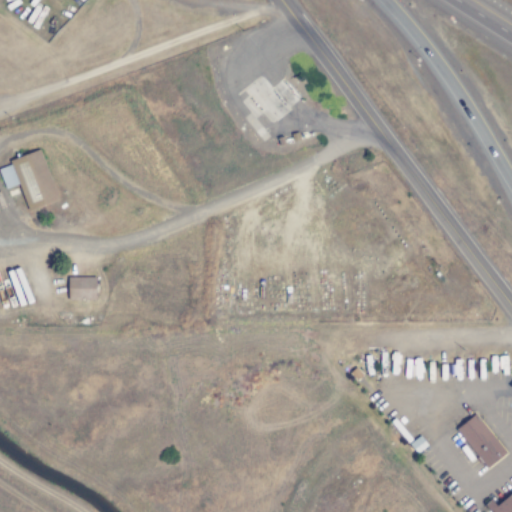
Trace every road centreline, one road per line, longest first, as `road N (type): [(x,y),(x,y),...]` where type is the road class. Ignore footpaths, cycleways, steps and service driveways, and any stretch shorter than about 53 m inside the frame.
road 1 (residential): [(511,306),(378,131)]
road 2 (motorway): [(384,0),(429,42),(511,159)]
road 3 (residential): [(378,131),(280,0)]
